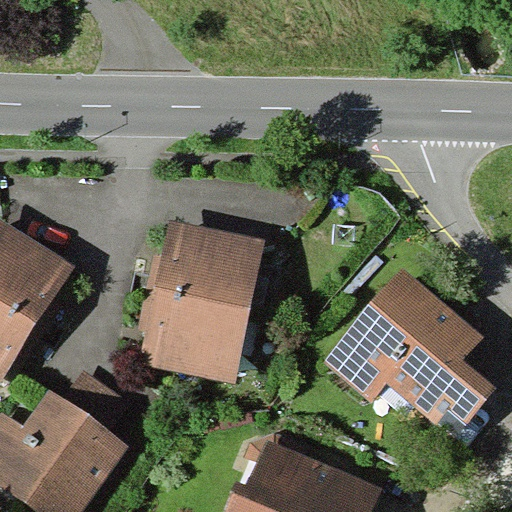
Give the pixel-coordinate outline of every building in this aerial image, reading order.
[(158,302),(238,319),(251,256),(171,239),(158,302)] [(59,279),(0,241),(0,317),(25,333),(59,279)] [(469,348),(398,287),(330,369),(365,399),(382,380),(452,440),(483,403),(447,373),(469,348)] [(225,382),(238,319),(158,302),(144,365),(225,382)] [(0,371),(25,333),(0,317),(0,371)] [(0,489),(32,511),(72,511),(113,456),(47,408),(0,474),(0,489)] [(366,511),(370,502),(295,470),(301,457),(269,444),(250,452),(246,462),(259,468),(241,511),(366,511)]
